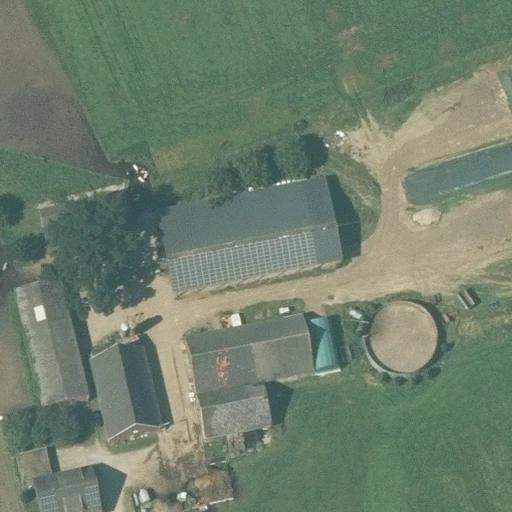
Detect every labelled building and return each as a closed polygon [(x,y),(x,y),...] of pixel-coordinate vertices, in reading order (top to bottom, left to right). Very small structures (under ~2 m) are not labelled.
[(202,208),(158,217),(166,256),(167,255),(176,299),(339,267),(324,193),(203,217),(202,208)] [(46,242),(131,222),(125,196),(39,217),(46,242)] [(453,307),(481,302),(477,278),(449,283),(453,307)] [(43,415),(88,404),(59,286),(14,297),(43,415)] [(364,352),(369,365),(380,375),(395,380),(410,379),(423,372),(432,360),(436,347),(434,334),(428,322),(418,313),(406,309),(393,309),(379,314),(369,324),(363,337),(364,352)] [(301,323),(184,345),(203,443),(251,433),(255,454),(274,449),(261,386),(312,377),(301,323)] [(115,346),(115,347),(118,360),(141,354),(138,340),(115,346)] [(91,366),(118,360),(115,347),(103,349),(99,350),(96,351),(94,353),(92,357),(91,359),(90,361),(90,363),(91,366)] [(511,351),(483,358),(487,376),(511,370),(511,351)] [(160,434),(141,354),(118,360),(91,366),(108,446),(160,434)] [(45,454),(16,460),(23,493),(35,490),(34,488),(52,484),(45,454)] [(97,511),(89,475),(52,484),(34,488),(35,490),(39,511),(97,511)]
